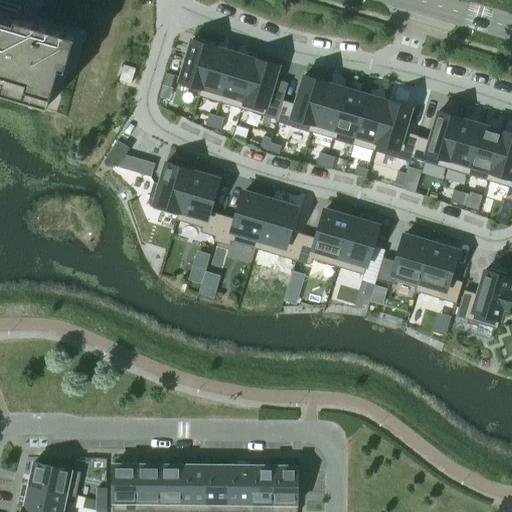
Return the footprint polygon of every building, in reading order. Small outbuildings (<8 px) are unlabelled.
[(0,82),(2,83),(0,88),(0,93),(47,108),(59,69),(64,71),(74,38),(17,20),(19,13),(0,7),(0,82)] [(191,41),(178,86),(200,92),(214,48),(191,41)] [(200,92),(199,97),(220,103),(235,54),(214,48),(200,92)] [(235,54),(220,103),(241,109),(256,60),(235,54)] [(256,60),(241,109),(264,116),(279,67),(256,60)] [(166,74),(163,85),(170,88),(174,76),(166,74)] [(282,101),(276,122),(311,133),(326,84),(303,77),(295,105),(282,101)] [(326,84),(311,133),(332,139),(347,90),(326,84)] [(347,90),(332,139),(353,145),(367,96),(347,90)] [(367,96),(353,145),(373,152),(388,102),(367,96)] [(388,102),(373,152),(409,162),(417,136),(404,132),(411,109),(388,102)] [(417,136),(409,162),(410,163),(411,159),(446,169),(461,120),(437,113),(429,140),(418,137),(418,136),(417,136)] [(209,114),(205,126),(213,128),(216,116),(209,114)] [(216,116),(213,128),(220,130),(224,119),(216,116)] [(461,120),(446,169),(466,175),(481,126),(461,120)] [(481,126),(466,175),(487,181),(502,132),(481,126)] [(511,135),(502,132),(487,181),(509,188),(508,192),(511,193),(511,135)] [(263,137),(259,148),(267,151),(271,139),(263,137)] [(271,139),(267,151),(279,154),(282,143),(271,139)] [(117,141),(105,160),(117,168),(125,155),(129,149),(117,141)] [(319,153),(316,165),(324,167),(327,156),(319,153)] [(155,164),(125,155),(117,168),(151,178),(155,164)] [(327,156),(324,167),(331,169),(334,158),(327,156)] [(165,164),(152,208),(177,216),(176,221),(177,221),(192,172),(165,164)] [(356,167),(354,174),(365,178),(368,170),(356,167)] [(192,172),(177,221),(202,228),(201,233),(214,237),(213,242),(214,242),(222,216),(208,212),(218,180),(192,172)] [(397,172),(394,184),(402,186),(405,174),(397,172)] [(405,174),(402,186),(410,188),(413,177),(405,174)] [(453,191),(450,202),(458,205),(461,193),(453,191)] [(222,216),(214,242),(229,246),(230,242),(255,249),(270,200),(243,192),(235,220),(222,216)] [(461,193),(458,205),(465,207),(469,195),(461,193)] [(270,200),(255,249),(295,261),(303,235),(290,231),(296,208),(270,200)] [(504,209),(501,220),(508,222),(511,211),(504,209)] [(303,235),(295,261),(310,266),(311,260),(337,267),(351,218),(325,210),(316,239),(303,235)] [(351,218),(337,267),(363,275),(378,226),(351,218)] [(382,259),(376,280),(391,284),(392,280),(416,287),(415,292),(416,292),(430,243),(404,235),(396,263),(382,259)] [(206,240),(203,252),(210,254),(214,243),(206,240)] [(214,243),(210,254),(218,256),(222,245),(214,243)] [(430,243),(416,292),(456,304),(462,283),(449,279),(457,251),(430,243)] [(286,264),(282,276),(290,278),(294,266),(286,264)] [(294,266),(290,278),(298,280),(301,269),(294,266)] [(464,291),(456,317),(464,319),(497,329),(503,308),(507,309),(511,293),(508,291),(511,280),(506,278),(507,275),(490,270),(489,273),(484,272),(477,295),(464,291)] [(367,283),(363,295),(371,297),(375,286),(367,283)] [(375,286),(371,297),(379,299),(382,288),(375,286)] [(446,307),(443,319),(451,321),(454,309),(446,307)] [(456,317),(453,327),(461,329),(464,319),(456,317)] [(34,462),(29,486),(71,495),(71,496),(75,497),(81,473),(34,462)] [(136,511),(137,465),(113,465),(112,511),(136,511)] [(158,511),(159,465),(137,465),(136,511),(158,511)] [(181,511),(182,465),(159,465),(158,511),(181,511)] [(204,511),(205,466),(182,465),(181,511),(204,511)] [(227,511),(228,466),(205,466),(204,511),(227,511)] [(250,511),(251,466),(228,466),(227,511),(250,511)] [(272,511),(273,466),(251,466),(250,511),(272,511)] [(296,511),(297,467),(273,466),(272,511),(296,511)] [(24,507),(24,508),(41,511),(67,511),(71,496),(71,495),(29,486),(24,507)] [(106,489),(96,489),(96,501),(106,501),(106,489)] [(96,501),(96,511),(106,511),(106,501),(96,501)]
